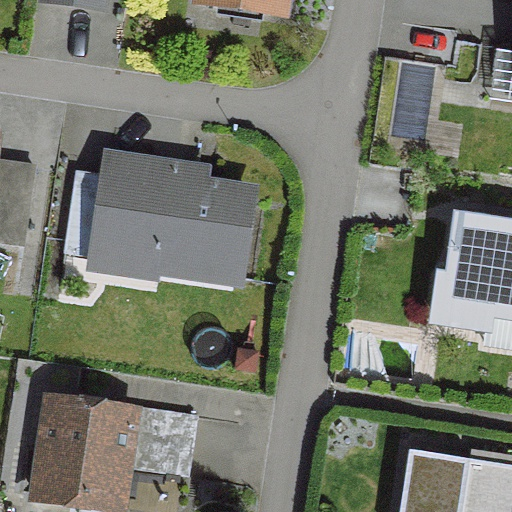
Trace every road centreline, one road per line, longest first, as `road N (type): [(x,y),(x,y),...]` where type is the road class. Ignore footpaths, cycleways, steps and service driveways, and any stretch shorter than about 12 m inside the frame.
road 1 (residential): [(335,121),(278,511)]
road 2 (residential): [(0,70),(335,121)]
road 3 (residential): [(356,0),(335,121)]
